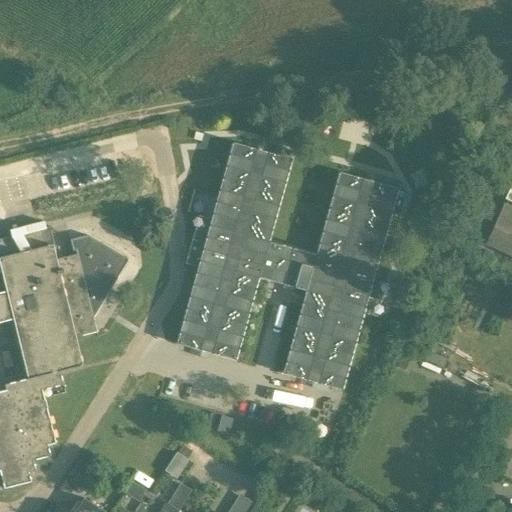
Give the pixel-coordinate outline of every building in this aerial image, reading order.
[(234,360),(236,360),(237,357),(253,298),(256,287),(259,277),(271,281),(287,285),(294,287),(297,288),(306,291),(304,297),(301,308),(298,319),(283,373),(330,387),(342,390),(350,362),(354,345),(358,334),(358,331),(360,325),(369,294),(372,282),(376,268),(398,189),(339,172),(316,255),(269,242),(292,159),(232,143),(200,259),(196,272),(192,288),(191,289),(176,344),(234,360)] [(501,199),(481,248),(511,259),(511,178),(503,200),(501,199)] [(0,322),(15,319),(30,378),(4,384),(5,390),(0,391),(0,474),(4,488),(31,482),(29,473),(36,471),(33,460),(50,456),(48,445),(55,443),(44,398),(65,393),(60,372),(81,367),(76,350),(73,337),(96,331),(93,318),(89,316),(124,259),(127,261),(128,260),(87,235),(68,239),(71,251),(74,250),(75,254),(53,260),(50,246),(52,245),(48,227),(39,229),(0,238),(0,322)] [(165,471),(176,478),(188,460),(177,453),(165,471)] [(178,510),(191,489),(179,482),(167,503),(178,510)] [(83,498),(74,511),(69,511),(60,506),(56,511),(103,511),(104,511),(83,498)] [(178,511),(179,511),(165,503),(159,511),(178,511)]
